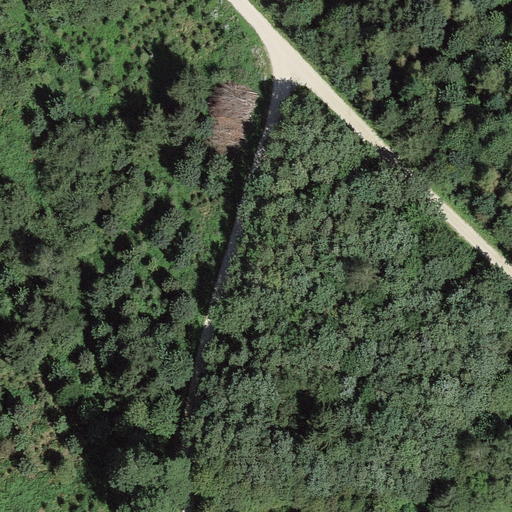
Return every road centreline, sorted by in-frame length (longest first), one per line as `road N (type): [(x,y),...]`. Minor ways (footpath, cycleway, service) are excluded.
road 1 (track): [(195,511),(189,461),(199,357),(267,128),(297,66)]
road 2 (track): [(511,271),(235,0)]
